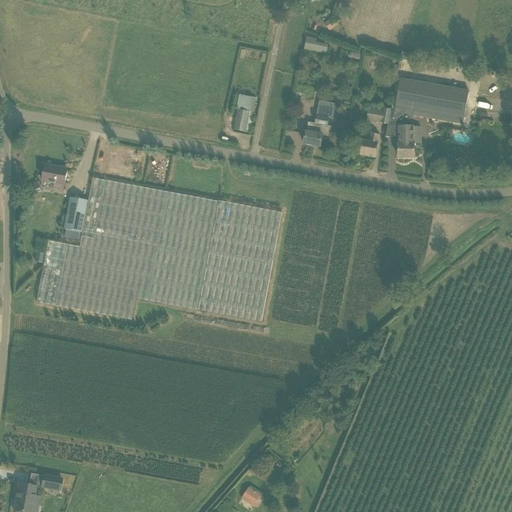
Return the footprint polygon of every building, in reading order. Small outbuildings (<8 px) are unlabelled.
[(337,26),(332,18),(324,23),(330,31),(337,26)] [(316,39),(307,37),(304,49),(314,51),(316,43),(316,39)] [(412,54),(402,52),(401,60),(411,62),(411,61),(412,54)] [(410,115),(463,125),(469,92),(400,79),(395,112),(410,115)] [(246,132),(249,113),(253,97),(241,95),(234,130),(246,132)] [(381,123),(383,111),(369,108),(367,121),(381,123)] [(320,147),(322,136),(329,137),(331,127),(327,126),(330,111),(318,109),(315,124),(308,123),(307,132),(306,132),(304,144),(320,147)] [(398,144),(398,158),(415,158),(414,144),(413,144),(413,127),(410,127),(410,115),(395,112),(391,111),(388,129),(399,129),(399,144),(398,144)] [(361,155),(375,158),(378,144),(377,144),(379,135),(371,134),(370,142),(363,141),(361,155)] [(64,190),(68,169),(45,165),(42,181),(55,184),(54,188),(64,190)] [(452,166),(452,176),(465,176),(465,166),(452,166)] [(65,237),(71,238),(78,240),(80,233),(82,233),(80,247),(48,241),(37,303),(132,320),(136,299),(199,311),(262,322),(282,214),(181,195),(175,193),(175,194),(174,193),(105,181),(99,179),(99,180),(93,178),(89,201),(70,198),(67,217),(66,223),(64,230),(66,230),(65,237)] [(24,189),(28,198),(41,192),(36,183),(24,189)] [(44,263),(45,254),(36,252),(34,261),(44,263)] [(43,476),(41,487),(60,491),(62,480),(43,476)] [(14,511),(15,511),(30,511),(32,505),(38,506),(40,498),(34,496),(35,487),(19,484),(14,511)] [(242,499),(254,507),(262,496),(249,487),(242,499)]
